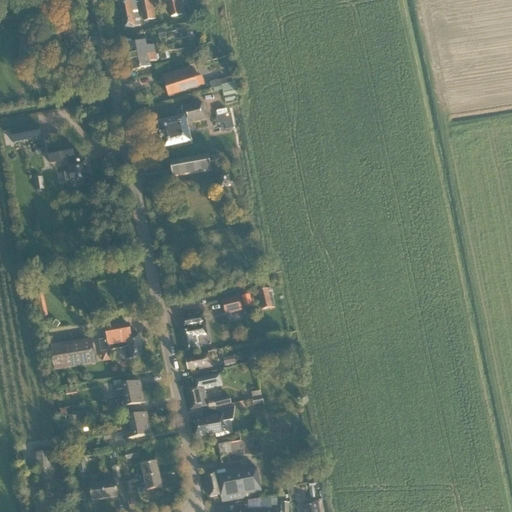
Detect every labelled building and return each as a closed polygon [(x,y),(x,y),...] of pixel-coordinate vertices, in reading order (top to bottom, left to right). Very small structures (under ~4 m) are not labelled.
[(141,26),(135,0),(123,0),(118,1),(124,29),(141,26)] [(156,19),(151,0),(143,0),(140,1),(144,21),(156,19)] [(167,0),(171,17),(182,14),(179,3),(182,3),(181,0),(167,0)] [(178,34),(180,26),(174,27),(172,33),(178,34)] [(167,38),(165,29),(158,30),(160,39),(167,38)] [(126,56),(126,58),(143,54),(144,56),(155,54),(154,46),(146,48),(146,44),(126,48),(128,56),(126,56)] [(166,55),(166,53),(159,54),(161,61),(167,60),(167,59),(171,58),(170,54),(166,55)] [(143,54),(126,58),(127,62),(129,62),(131,72),(150,68),(149,64),(157,62),(155,54),(144,56),(143,54)] [(168,69),(167,63),(155,66),(156,72),(168,69)] [(197,86),(192,68),(163,78),(168,95),(197,86)] [(236,80),(235,76),(219,81),(222,90),(243,83),(242,78),(236,80)] [(207,120),(202,103),(181,109),(184,118),(158,125),(164,150),(190,144),(186,126),(207,120)] [(41,138),(39,124),(11,130),(13,144),(41,138)] [(73,161),(71,146),(47,152),(50,166),(68,162),(69,165),(67,166),(69,173),(64,175),(66,183),(71,182),(73,190),(91,186),(85,162),(72,164),(72,161),(73,161)] [(211,172),(209,158),(169,164),(172,179),(211,172)] [(44,190),(42,177),(34,179),(36,191),(44,190)] [(230,188),(228,179),(224,180),(218,181),(220,190),(230,188)] [(274,308),(271,290),(258,293),(261,310),(274,308)] [(252,306),(250,295),(241,296),(244,307),(252,306)] [(243,310),(239,296),(222,300),(225,314),(243,310)] [(207,336),(202,312),(180,316),(182,329),(179,329),(184,354),(199,351),(197,338),(207,336)] [(128,325),(104,330),(108,351),(124,348),(126,360),(143,357),(139,335),(130,336),(128,325)] [(96,364),(92,339),(51,346),(55,371),(96,364)] [(108,351),(100,352),(102,363),(110,361),(108,351)] [(211,368),(208,354),(195,357),(196,359),(185,361),(187,371),(197,369),(198,371),(211,368)] [(235,366),(234,356),(223,358),(225,368),(235,366)] [(208,405),(209,409),(231,404),(229,397),(213,401),(207,403),(204,389),(222,385),(221,384),(222,384),(220,374),(195,379),(197,388),(186,391),(190,409),(208,405)] [(123,396),(142,393),(139,381),(113,387),(115,392),(122,390),(123,396)] [(142,393),(123,396),(125,403),(117,405),(118,409),(144,404),(142,393)] [(264,404),(263,397),(253,399),(254,406),(264,404)] [(235,406),(226,408),(216,410),(217,414),(214,414),(206,416),(207,418),(192,421),(195,438),(214,434),(214,437),(233,433),(230,421),(234,420),(235,406)] [(130,428),(149,424),(147,413),(120,418),(121,424),(129,422),(130,428)] [(88,432),(85,420),(79,421),(81,433),(88,432)] [(149,424),(130,428),(132,434),(124,436),(125,441),(151,436),(149,424)] [(242,442),(221,443),(221,452),(242,451),(242,442)] [(46,450),(46,447),(35,448),(35,453),(40,495),(60,493),(55,449),(46,450)] [(140,457),(138,450),(125,453),(127,460),(140,457)] [(83,460),(83,458),(79,458),(79,461),(78,461),(80,472),(86,471),(84,460),(83,460)] [(144,478),(159,475),(157,463),(141,466),(143,476),(135,478),(135,483),(144,481),(144,478)] [(121,477),(119,466),(112,467),(114,478),(121,477)] [(244,470),(243,467),(226,470),(226,474),(217,475),(216,472),(204,474),(209,497),(220,495),(221,503),(248,497),(247,495),(261,492),(256,468),(244,470)] [(103,485),(105,500),(117,497),(115,482),(105,484),(104,475),(99,476),(101,485),(103,485)] [(144,478),(144,481),(146,488),(137,490),(138,495),(147,493),(147,491),(162,488),(159,475),(144,478)] [(103,485),(101,485),(93,486),(91,477),(86,478),(88,488),(91,487),(93,502),(105,500),(103,485)] [(323,489),(321,480),(309,483),(310,487),(309,488),(311,498),(315,497),(313,487),(315,486),(316,490),(323,489)] [(247,510),(247,511),(261,511),(261,510),(261,500),(248,502),(248,510),(247,510)] [(261,510),(261,511),(275,511),(276,510),(268,510),(268,500),(262,500),(262,510),(261,510)] [(323,511),(322,501),(302,504),(303,511),(323,511)] [(289,511),(289,503),(280,503),(280,511),(289,511)]
